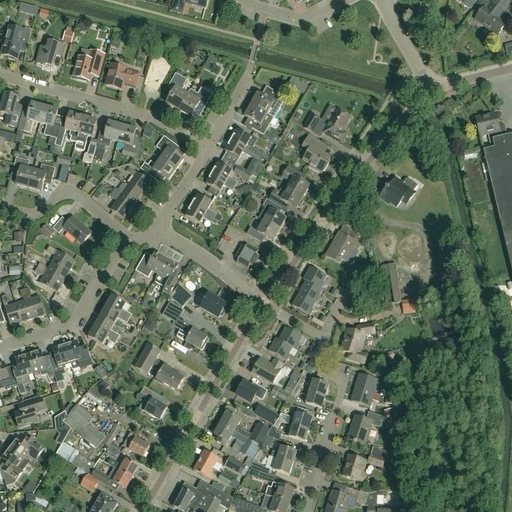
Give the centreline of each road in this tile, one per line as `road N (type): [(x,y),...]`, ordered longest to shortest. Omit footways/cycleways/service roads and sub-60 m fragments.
road 1 (tertiary): [(263,303),(432,88)]
road 2 (tertiary): [(143,511),(263,303)]
road 3 (residential): [(0,77),(150,117),(209,150)]
road 4 (residential): [(306,511),(344,386),(318,366),(325,339)]
road 5 (residential): [(0,347),(69,327),(128,242)]
road 6 (residential): [(128,242),(81,199),(63,197),(31,215),(0,208)]
road 7 (residential): [(263,303),(155,235)]
